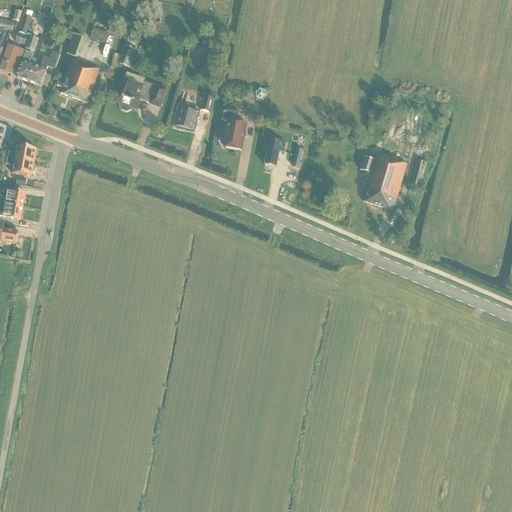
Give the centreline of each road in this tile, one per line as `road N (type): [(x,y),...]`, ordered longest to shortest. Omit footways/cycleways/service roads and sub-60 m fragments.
road 1 (tertiary): [(511,318),(200,181),(62,136)]
road 2 (unclassified): [(0,477),(62,136)]
